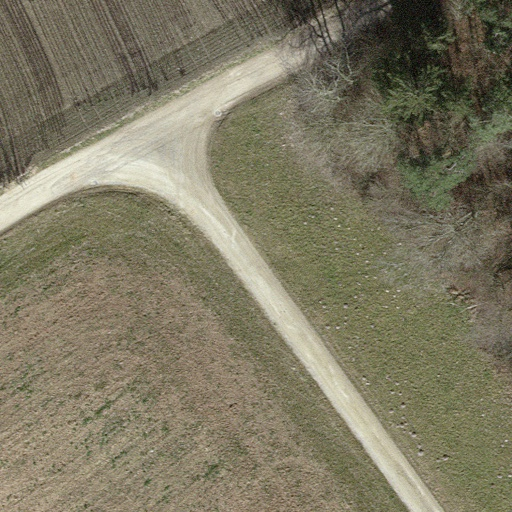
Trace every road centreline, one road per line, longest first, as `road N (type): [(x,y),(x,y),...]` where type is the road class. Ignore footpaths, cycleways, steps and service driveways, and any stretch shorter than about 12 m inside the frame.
road 1 (track): [(150,83),(474,511)]
road 2 (track): [(150,83),(0,170)]
road 3 (track): [(268,0),(150,83)]
